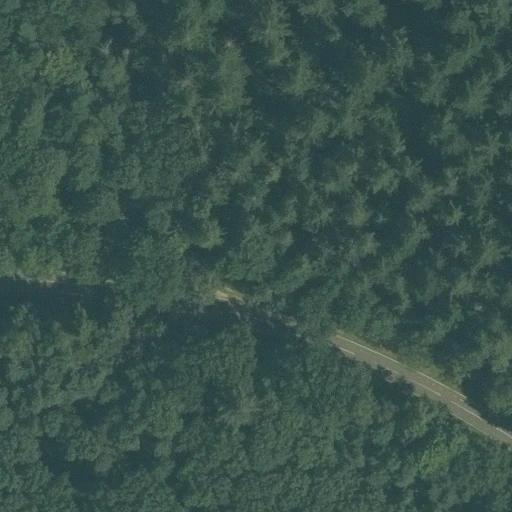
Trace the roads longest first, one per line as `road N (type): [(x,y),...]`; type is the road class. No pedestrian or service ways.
road 1 (tertiary): [(511,437),(388,368),(291,329),(168,296),(0,278)]
road 2 (track): [(352,511),(133,443),(0,424)]
road 3 (track): [(168,296),(160,0)]
